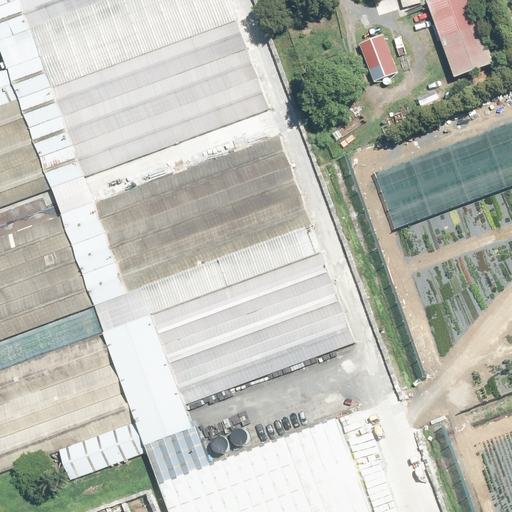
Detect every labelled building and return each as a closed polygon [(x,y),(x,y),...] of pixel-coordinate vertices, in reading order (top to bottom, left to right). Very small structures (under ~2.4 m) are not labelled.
[(0,0),(0,47),(2,47),(11,70),(0,73),(0,474),(62,452),(73,482),(152,453),(174,511),(373,511),(340,421),(215,467),(201,428),(199,429),(192,410),(190,405),(359,343),(310,211),(306,200),(282,137),(74,214),(63,187),(273,109),(232,0),(0,0)] [(422,0),(403,0),(406,9),(423,4),(422,0)] [(476,0),(441,0),(433,3),(461,79),(500,65),(476,0)] [(388,37),(363,47),(378,83),(403,73),(388,37)] [(445,98),(424,106),(428,118),(449,110),(445,98)] [(237,444),(241,444),(243,444),(244,443),(245,442),(246,441),(247,440),(248,439),(248,438),(248,436),(248,435),(248,433),(247,432),(246,431),(246,430),(244,429),(243,428),(242,428),(241,427),(239,427),(238,428),(236,428),(235,428),(234,429),(233,430),(232,431),(231,433),(231,434),(231,435),(231,437),(231,438),(232,440),(232,441),(233,442),(234,443),(235,444),(237,444)] [(219,452),(223,452),(225,452),(226,451),(227,450),(228,449),(229,448),(230,447),(230,446),(230,444),(230,443),(230,441),(229,440),(228,439),(228,438),(226,437),(225,436),(224,436),(223,435),(221,435),(220,435),(218,436),(217,436),(216,437),(215,438),(214,439),(214,441),(213,442),(213,443),(213,445),(213,446),(214,448),(214,449),(215,450),(216,451),(218,452),(219,452)]
